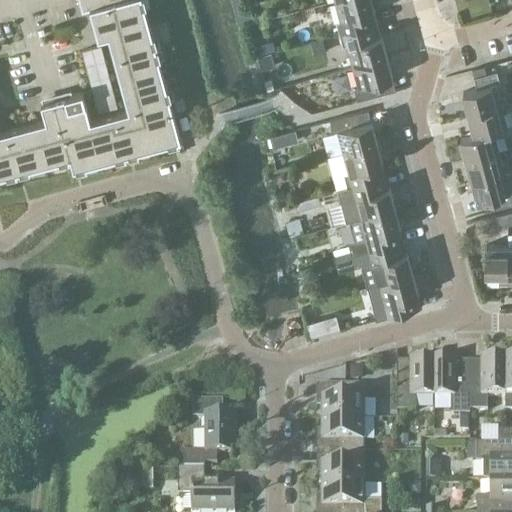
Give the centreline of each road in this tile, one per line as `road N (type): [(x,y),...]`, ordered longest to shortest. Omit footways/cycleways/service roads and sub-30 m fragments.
road 1 (residential): [(464,321),(415,114),(435,41)]
road 2 (residential): [(274,364),(232,337),(186,175)]
road 3 (residential): [(0,242),(44,203),(186,175)]
road 4 (residential): [(274,364),(430,321),(464,321)]
road 5 (residential): [(274,364),(274,511)]
